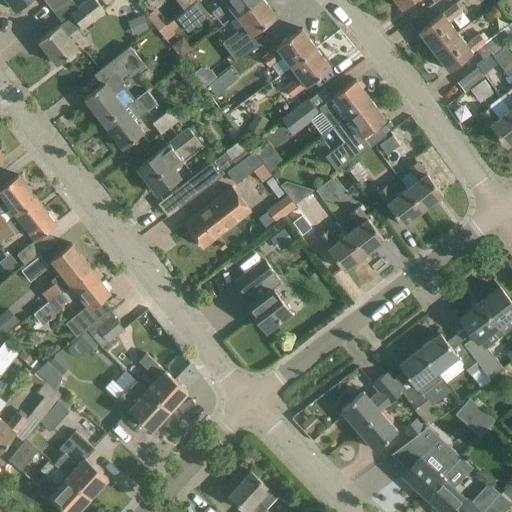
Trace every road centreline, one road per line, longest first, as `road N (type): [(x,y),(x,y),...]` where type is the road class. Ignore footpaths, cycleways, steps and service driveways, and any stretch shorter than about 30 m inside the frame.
road 1 (residential): [(250,404),(0,86)]
road 2 (residential): [(250,404),(504,211)]
road 3 (residential): [(504,211),(337,0)]
road 4 (residential): [(358,511),(250,404)]
road 5 (residential): [(147,511),(250,404)]
